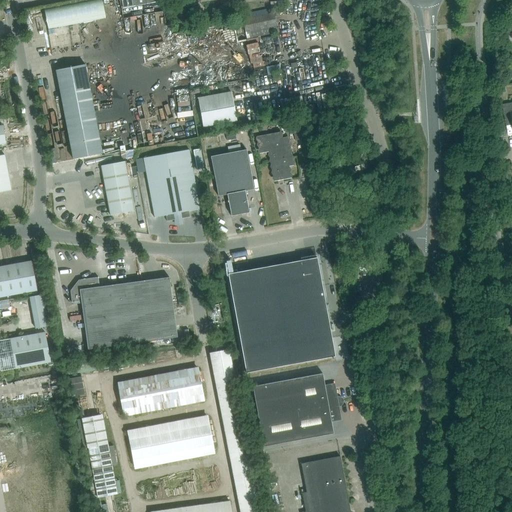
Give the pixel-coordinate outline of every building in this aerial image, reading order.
[(100,0),(95,0),(42,8),(45,28),(104,19),(100,0)] [(120,0),(122,9),(135,6),(159,2),(158,0),(120,0)] [(172,11),(175,30),(191,27),(187,8),(172,11)] [(278,32),(273,13),(243,19),(247,39),(278,32)] [(245,44),(248,54),(259,51),(256,41),(245,44)] [(85,64),(56,70),(73,159),(102,154),(85,64)] [(505,92),(504,85),(496,86),(497,94),(505,92)] [(203,126),(236,120),(231,93),(198,99),(203,126)] [(511,102),(502,105),(505,121),(511,120),(511,125),(511,102)] [(302,119),(292,121),(293,131),(295,141),(305,139),(302,119)] [(225,131),(227,141),(236,139),(234,129),(225,131)] [(290,176),(291,176),(288,164),(293,163),(288,139),(282,140),(281,134),(257,139),(259,151),(268,150),(274,179),(290,176)] [(241,151),(240,145),(227,147),(228,153),(241,151)] [(197,170),(204,169),(200,149),(193,150),(197,170)] [(189,150),(143,158),(154,217),(166,215),(167,221),(175,220),(175,222),(182,221),(182,219),(190,217),(189,211),(200,209),(189,150)] [(254,189),(246,150),(241,151),(228,153),(211,156),(218,196),(227,195),(231,216),(249,213),(245,191),(254,189)] [(5,155),(0,155),(0,192),(11,190),(5,155)] [(134,211),(125,161),(101,166),(110,215),(134,211)] [(145,171),(139,172),(141,187),(147,186),(145,171)] [(246,373),(335,357),(326,306),(329,305),(328,305),(326,305),(317,258),(307,259),(307,257),(306,257),(306,260),(228,274),(246,373)] [(31,261),(2,266),(7,296),(37,291),(31,261)] [(114,315),(113,311),(110,285),(99,287),(98,277),(97,277),(98,278),(79,281),(71,291),(72,302),(71,302),(81,301),(84,319),(114,315)] [(139,281),(143,310),(143,311),(173,307),(169,277),(139,281)] [(114,315),(143,311),(143,310),(139,281),(110,285),(113,311),(114,315)] [(45,304),(32,307),(36,329),(49,326),(45,304)] [(173,307),(143,311),(148,341),(177,337),(173,307)] [(148,341),(143,311),(114,315),(84,319),(88,349),(148,341)] [(45,332),(0,340),(0,369),(0,371),(47,363),(48,366),(53,365),(52,359),(50,360),(45,332)] [(228,348),(209,351),(234,498),(244,496),(236,447),(239,446),(234,419),(237,419),(236,413),(231,414),(226,385),(234,384),(228,348)] [(197,368),(115,379),(120,414),(202,403),(197,368)] [(258,417),(298,409),(337,402),(334,384),(325,386),(323,374),(252,386),(258,417)] [(337,402),(298,409),(258,417),(263,446),(333,434),(331,421),(340,420),(337,402)] [(100,415),(82,418),(88,447),(98,498),(114,495),(105,445),(106,444),(100,415)] [(130,466),(213,455),(207,416),(125,427),(130,466)] [(349,511),(340,457),(301,464),(310,511),(304,511),(349,511)]
